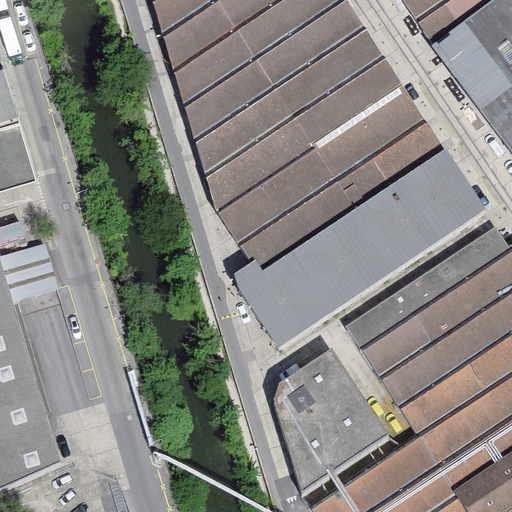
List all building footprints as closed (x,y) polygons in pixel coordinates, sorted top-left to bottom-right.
[(486,226),(336,0),(147,0),(215,228),(250,281),(232,293),(278,363),(486,226)] [(511,0),(399,0),(511,166),(511,0)] [(0,188),(34,178),(0,64),(0,188)] [(511,511),(511,243),(354,348),(417,444),(314,511),(511,511)] [(60,470),(0,271),(0,493),(1,493),(60,470)] [(388,448),(332,362),(278,398),(271,412),(298,507),(388,448)] [(89,379),(54,387),(59,411),(94,403),(89,379)]
